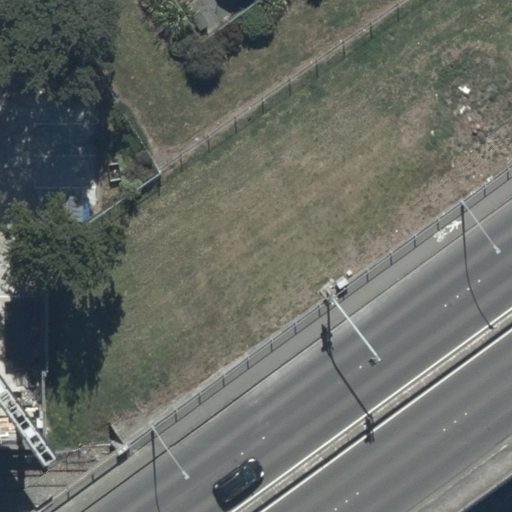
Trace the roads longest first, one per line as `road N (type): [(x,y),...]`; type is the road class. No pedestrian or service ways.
road 1 (primary): [(146,511),(511,246)]
road 2 (primary): [(511,368),(315,511)]
